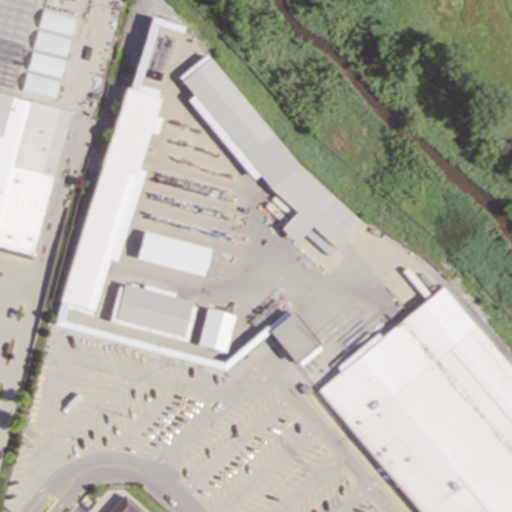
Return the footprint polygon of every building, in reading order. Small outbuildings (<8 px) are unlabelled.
[(137,56),(144,58),(152,27),(178,33),(180,26),(148,17),(137,56)] [(205,52),(175,76),(189,95),(184,99),(248,179),(256,173),(291,216),(278,226),(290,242),(311,226),(328,247),(349,231),(205,52)] [(63,305),(93,312),(105,260),(116,262),(139,170),(136,169),(145,132),(153,134),(158,117),(151,116),(157,90),(135,85),(139,70),(132,69),(127,89),(116,86),(63,305)] [(0,245),(35,255),(71,114),(0,95),(0,245)] [(134,259),(201,276),(208,248),(141,231),(134,259)] [(190,301),(121,284),(112,320),(181,336),(190,301)] [(422,511),(321,393),(443,290),(511,371),(511,511),(422,511)] [(232,315),(204,308),(195,345),(222,352),(232,315)] [(266,330),(293,363),(304,354),(308,359),(321,349),(290,310),(266,330)] [(142,511),(122,494),(105,511),(142,511)]
